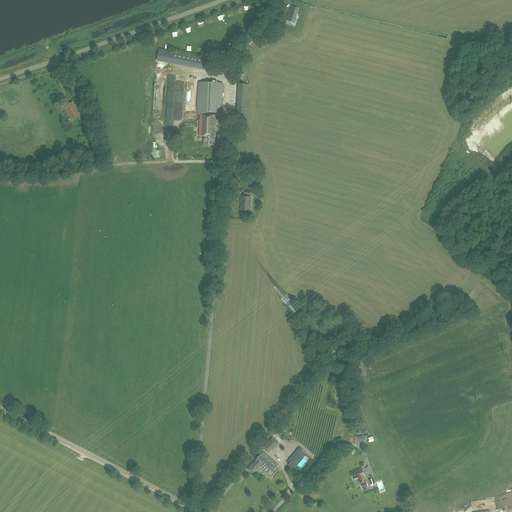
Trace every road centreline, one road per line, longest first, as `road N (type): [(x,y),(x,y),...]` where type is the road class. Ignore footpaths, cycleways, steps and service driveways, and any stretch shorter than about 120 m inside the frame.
road 1 (unclassified): [(224,0),(0,79)]
road 2 (unclassified): [(197,511),(0,409)]
